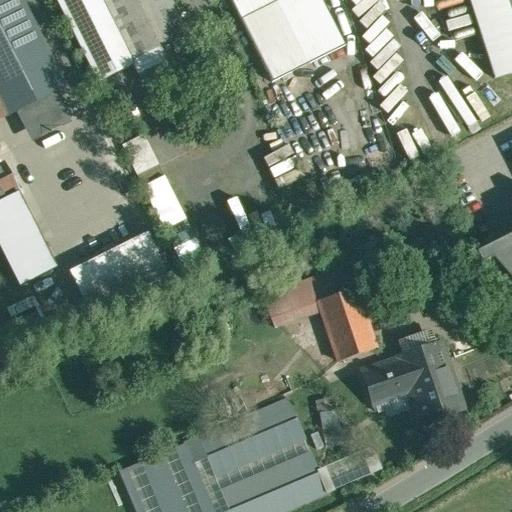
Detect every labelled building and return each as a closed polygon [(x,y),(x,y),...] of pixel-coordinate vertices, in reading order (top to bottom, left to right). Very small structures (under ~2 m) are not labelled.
[(0,0),(0,100),(7,115),(66,86),(23,0),(0,0)] [(56,0),(98,83),(134,65),(101,0),(56,0)] [(197,55),(169,0),(101,0),(134,65),(143,83),(197,55)] [(230,0),(272,83),(345,46),(322,0),(230,0)] [(511,0),(469,0),(495,79),(511,73),(511,0)] [(46,121),(34,123),(36,135),(70,130),(67,107),(44,110),(46,121)] [(146,136),(125,146),(139,176),(160,166),(146,136)] [(3,163),(0,164),(0,196),(16,189),(3,163)] [(163,231),(188,221),(171,175),(146,185),(163,231)] [(197,231),(175,238),(183,267),(206,260),(197,231)] [(156,234),(74,269),(96,320),(177,285),(156,234)] [(494,295),(439,287),(435,313),(491,321),(494,295)] [(356,289),(319,302),(339,362),(376,349),(356,289)] [(441,344),(400,357),(401,359),(411,391),(422,422),(462,408),(441,344)] [(401,359),(362,371),(373,404),(411,391),(401,359)] [(290,402),(125,471),(141,511),(285,511),(328,494),(290,402)] [(345,410),(321,414),(324,429),(348,425),(350,422),(348,412),(345,410)] [(356,466),(349,452),(335,458),(346,483),(383,467),(378,456),(356,466)]
